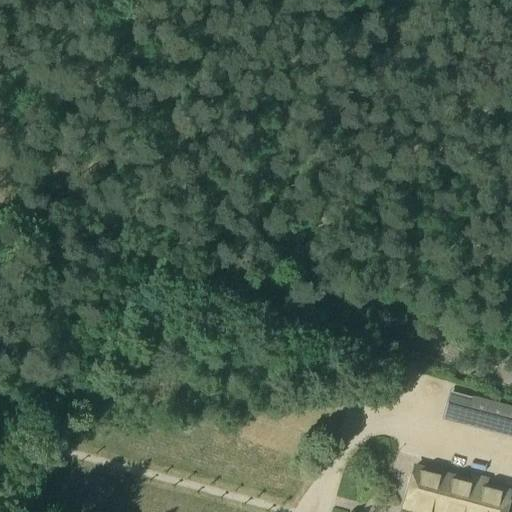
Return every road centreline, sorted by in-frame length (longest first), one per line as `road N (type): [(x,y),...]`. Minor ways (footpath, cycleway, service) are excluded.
road 1 (track): [(404,0),(278,308)]
road 2 (track): [(278,308),(0,213)]
road 3 (track): [(511,391),(278,308)]
